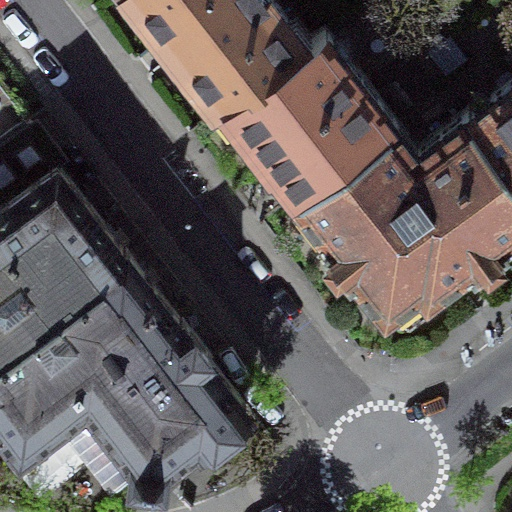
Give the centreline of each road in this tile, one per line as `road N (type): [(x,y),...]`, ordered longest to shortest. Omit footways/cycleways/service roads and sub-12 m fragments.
road 1 (residential): [(385,468),(27,0)]
road 2 (residential): [(511,374),(385,468)]
